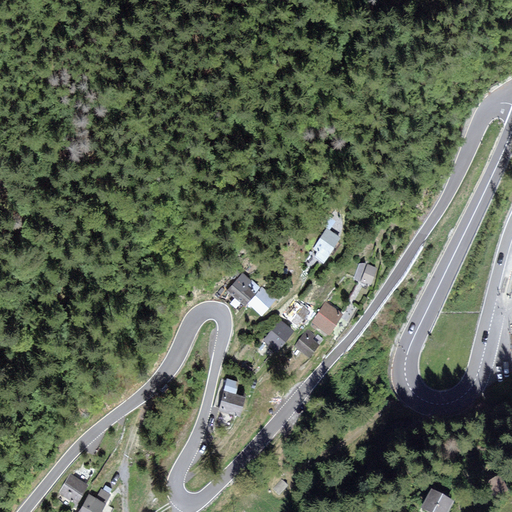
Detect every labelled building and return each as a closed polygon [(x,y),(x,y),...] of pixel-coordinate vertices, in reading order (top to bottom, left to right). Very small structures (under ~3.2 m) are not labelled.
[(339,236),(327,229),(316,247),(319,249),(315,256),(324,261),(339,236)] [(363,264),(361,263),(356,278),(368,282),(370,283),(375,267),(366,264),(367,262),(364,261),(363,264)] [(258,285),(243,273),(239,277),(230,289),(245,301),(254,290),(258,285)] [(274,298),(263,288),(250,303),(261,313),(274,298)] [(308,308),(297,301),(286,316),(297,324),(308,308)] [(342,312),(327,302),(314,321),(329,331),(342,312)] [(292,329),(280,320),(265,338),(276,348),(292,329)] [(313,334),(307,330),(297,344),(310,353),(318,342),(311,337),(313,334)] [(238,381),(228,378),(225,389),(234,391),(238,381)] [(245,395),(224,390),(220,408),(241,412),(245,395)] [(86,483),(71,475),(61,492),(77,501),(86,483)] [(499,475),(489,481),(496,494),(507,489),(499,475)] [(287,485),(282,480),(274,489),(280,493),(287,485)] [(97,511),(98,510),(103,502),(108,494),(101,489),(96,498),(89,493),(78,511),(97,511)] [(446,511),(453,501),(432,490),(424,507),(434,511),(446,511)]
